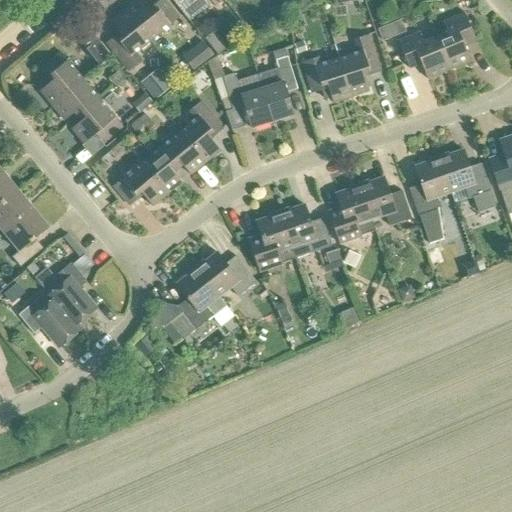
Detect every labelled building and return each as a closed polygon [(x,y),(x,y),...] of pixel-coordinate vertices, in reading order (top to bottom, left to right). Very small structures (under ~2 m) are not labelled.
[(136,0),(125,10),(151,41),(179,18),(163,0),(161,0),(149,10),(141,0),(136,0)] [(171,0),(189,21),(208,5),(203,0),(171,0)] [(299,0),(281,0),(289,11),(301,2),(299,0)] [(278,5),(267,12),(272,20),(283,13),(278,5)] [(106,44),(122,64),(129,72),(142,62),(136,53),(151,41),(125,10),(110,22),(120,33),(106,44)] [(435,37),(449,71),(470,62),(464,47),(475,42),(464,15),(443,23),(447,32),(435,37)] [(386,26),(377,30),(381,39),(382,42),(394,37),(389,25),(388,25),(386,26)] [(449,71),(435,37),(423,43),(419,33),(398,42),(410,69),(421,64),(427,80),(449,71)] [(355,41),(358,53),(339,59),(351,98),(369,92),(364,77),(381,72),(373,48),(370,36),(355,41)] [(95,38),(85,45),(100,66),(111,59),(95,38)] [(202,42),(193,49),(204,64),(213,56),(202,42)] [(304,42),(295,44),(298,53),(307,50),(304,42)] [(39,92),(51,107),(83,81),(60,53),(40,69),(51,82),(39,92)] [(257,76),(272,122),(293,116),(286,93),(298,90),(287,57),(276,61),(278,70),(257,76)] [(351,98),(339,59),(320,65),(318,58),(302,63),(311,94),(328,89),(332,103),(351,98)] [(120,71),(110,79),(116,86),(126,78),(120,71)] [(149,80),(142,86),(153,99),(155,101),(171,87),(158,72),(149,80)] [(272,122),(257,76),(237,82),(234,74),(223,78),(233,110),(244,107),(251,129),(272,122)] [(74,113),(77,117),(99,100),(83,81),(51,107),(64,121),(74,113)] [(145,94),(133,104),(140,112),(152,102),(145,94)] [(99,100),(77,117),(81,122),(71,130),(84,145),(95,135),(102,144),(122,128),(99,100)] [(179,132),(205,164),(220,151),(210,140),(224,129),(207,109),(202,102),(189,113),(194,120),(179,132)] [(138,121),(147,132),(154,127),(144,116),(138,121)] [(147,132),(138,121),(132,125),(132,129),(140,138),(147,132)] [(179,132),(160,148),(178,169),(182,166),(190,176),(205,164),(179,132)] [(511,212),(511,137),(501,141),(505,154),(489,159),(499,190),(507,214),(511,212)] [(160,148),(141,163),(167,195),(182,183),(174,173),(178,169),(160,148)] [(439,159),(450,193),(464,188),(468,200),(473,198),(490,192),(481,164),(469,168),(464,151),(439,159)] [(450,193),(439,159),(414,168),(420,185),(408,189),(418,217),(420,216),(429,245),(443,240),(438,210),(440,209),(436,198),(450,193)] [(167,195),(141,163),(113,186),(129,206),(143,195),(152,207),(167,195)] [(0,204),(17,190),(2,172),(0,172),(0,204)] [(359,187),(371,221),(385,216),(389,227),(411,219),(402,192),(390,196),(384,178),(359,187)] [(339,244),(361,237),(375,232),(371,221),(359,187),(335,195),(341,212),(329,216),(339,244)] [(0,229),(3,234),(33,209),(17,190),(0,204),(0,229)] [(490,192),(473,198),(478,213),(495,207),(490,192)] [(280,214),(295,259),(332,247),(322,219),(310,223),(304,206),(280,214)] [(33,209),(3,234),(18,252),(12,258),(20,268),(42,249),(34,239),(48,228),(33,209)] [(259,272),(281,264),(295,259),(280,214),(255,222),(260,236),(248,240),(259,272)] [(341,260),(337,251),(325,255),(328,265),(341,260)] [(348,251),(343,262),(355,267),(359,256),(348,251)] [(217,253),(197,269),(218,297),(230,288),(238,297),(256,283),(236,257),(226,264),(217,253)] [(84,255),(73,265),(81,276),(93,266),(84,255)] [(474,261),(467,264),(463,270),(466,279),(479,274),(474,261)] [(48,295),(52,300),(52,299),(75,327),(76,327),(94,311),(77,290),(86,282),(71,264),(54,277),(60,284),(48,295)] [(218,297),(197,269),(176,285),(188,299),(178,307),(183,314),(170,324),(181,337),(184,340),(214,316),(226,307),(218,297)] [(411,285),(399,289),(403,301),(416,297),(411,285)] [(52,299),(52,300),(40,309),(34,302),(18,316),(34,335),(43,327),(60,347),(80,331),(76,327),(75,327),(52,299)] [(275,306),(285,331),(293,328),(284,303),(275,306)] [(170,324),(163,330),(173,343),(181,337),(170,324)] [(153,348),(145,338),(135,347),(143,357),(153,348)]
